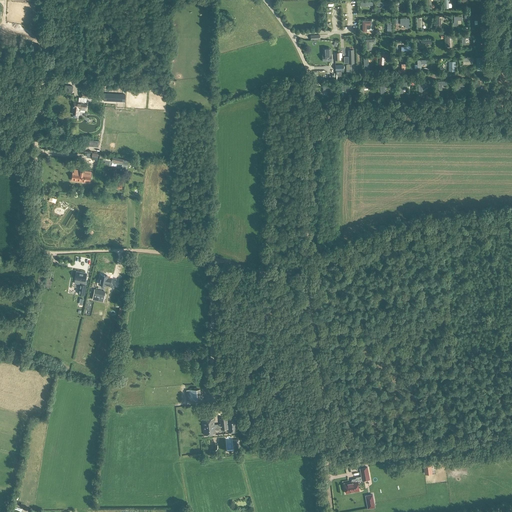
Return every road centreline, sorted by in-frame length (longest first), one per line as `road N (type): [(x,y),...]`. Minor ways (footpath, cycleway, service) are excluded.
road 1 (track): [(326,465),(307,285),(307,80)]
road 2 (track): [(40,249),(210,256),(307,285)]
road 3 (track): [(45,0),(33,236),(40,249)]
road 4 (track): [(326,465),(511,435)]
